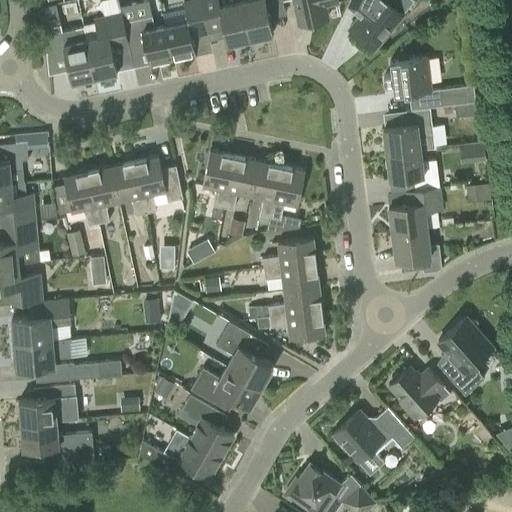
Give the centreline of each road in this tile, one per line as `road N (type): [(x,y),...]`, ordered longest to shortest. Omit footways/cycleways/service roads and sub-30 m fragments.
road 1 (residential): [(390,328),(367,289),(340,100),(323,74),(280,66),(72,112),(43,104),(7,66)]
road 2 (residential): [(390,328),(280,429),(232,511)]
road 3 (residential): [(511,253),(471,267),(390,328)]
